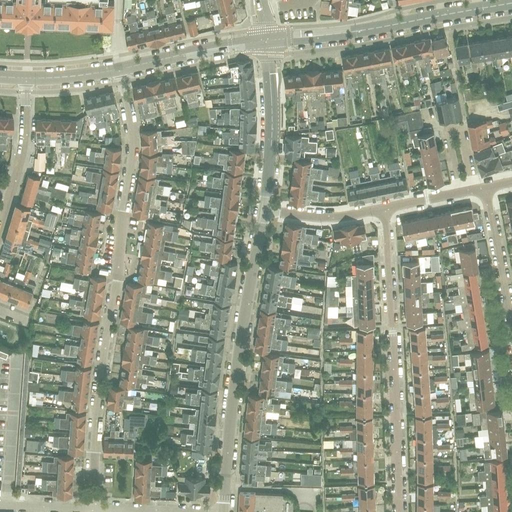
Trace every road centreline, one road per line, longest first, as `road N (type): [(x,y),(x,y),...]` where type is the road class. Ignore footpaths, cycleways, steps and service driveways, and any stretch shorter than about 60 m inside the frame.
road 1 (residential): [(91,511),(98,382),(129,171),(123,69)]
road 2 (unclassified): [(221,511),(263,208)]
road 3 (residential): [(384,209),(394,511)]
road 4 (secondary): [(270,39),(511,2)]
road 5 (unclassified): [(263,208),(270,39)]
road 6 (residential): [(511,353),(483,188)]
road 7 (residential): [(455,193),(441,128),(459,125),(473,189)]
road 8 (secondary): [(123,69),(270,39)]
road 9 (unclassified): [(0,221),(22,137),(25,77)]
road 10 (residential): [(263,208),(322,216),(384,209)]
